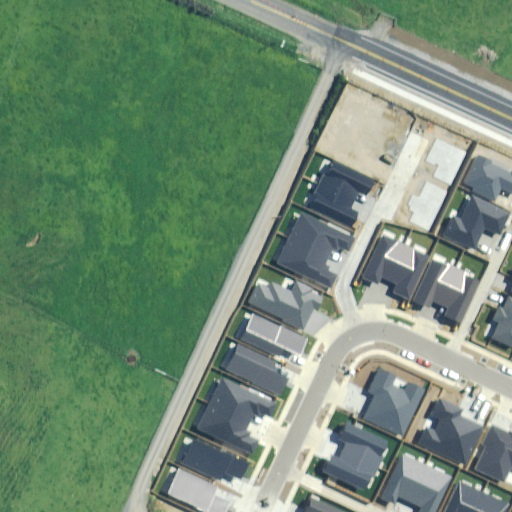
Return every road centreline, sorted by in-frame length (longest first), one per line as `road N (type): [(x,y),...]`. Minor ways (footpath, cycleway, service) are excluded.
road 1 (residential): [(261,511),(346,340),(393,332),(511,387)]
road 2 (tertiary): [(511,118),(254,0)]
